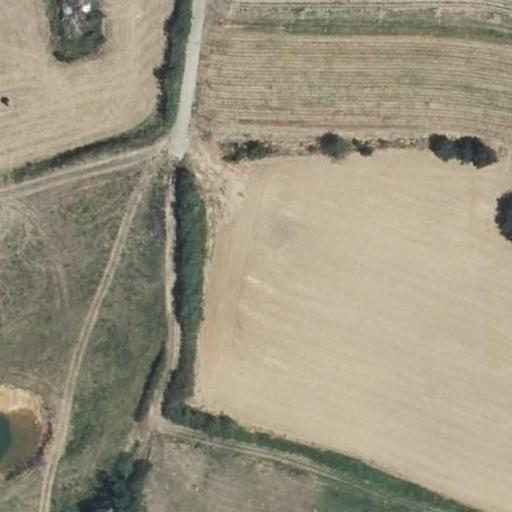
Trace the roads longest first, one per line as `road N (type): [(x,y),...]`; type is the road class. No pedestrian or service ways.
road 1 (track): [(511,151),(487,139),(397,130),(178,143),(0,194)]
road 2 (track): [(122,511),(172,364),(175,155)]
road 3 (track): [(157,419),(171,430),(321,467),(433,511)]
road 4 (unclassified): [(195,0),(175,155)]
